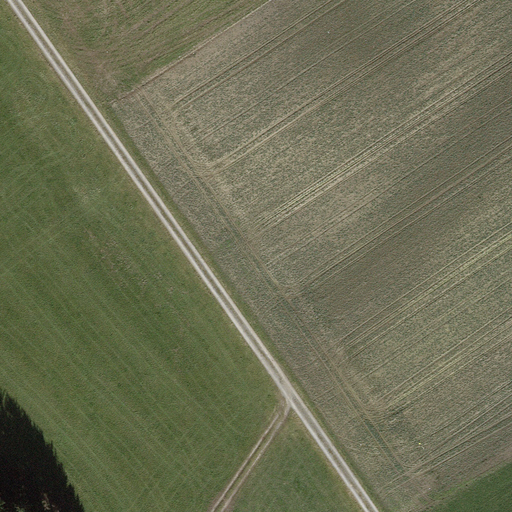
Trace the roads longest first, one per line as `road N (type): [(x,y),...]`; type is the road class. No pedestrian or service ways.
road 1 (track): [(375,511),(14,0)]
road 2 (track): [(294,394),(215,511)]
